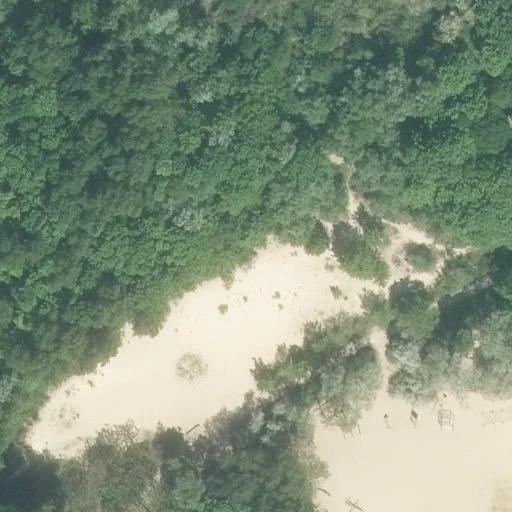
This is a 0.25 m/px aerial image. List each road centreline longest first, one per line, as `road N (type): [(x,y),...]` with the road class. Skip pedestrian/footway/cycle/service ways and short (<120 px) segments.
road 1 (unknown): [(130,511),(176,439),(397,304)]
road 2 (unknown): [(511,252),(397,304)]
